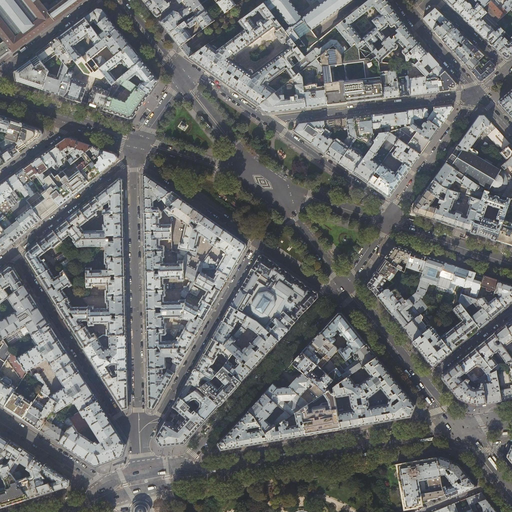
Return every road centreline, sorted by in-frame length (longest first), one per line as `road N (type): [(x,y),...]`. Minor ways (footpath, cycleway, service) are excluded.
road 1 (residential): [(134,156),(257,242),(140,447)]
road 2 (residential): [(140,447),(134,156)]
road 3 (primary): [(204,475),(458,430)]
road 4 (residential): [(181,471),(343,284)]
road 5 (residential): [(140,447),(14,250)]
road 6 (residential): [(479,94),(266,120)]
road 7 (residential): [(395,210),(266,120)]
road 8 (residential): [(134,156),(14,250)]
road 9 (residential): [(479,94),(395,210)]
road 10 (secondary): [(386,222),(511,264)]
road 11 (secondary): [(262,182),(386,222)]
road 12 (primary): [(343,284),(262,182)]
road 13 (primary): [(262,182),(182,80)]
road 14 (secondary): [(141,142),(262,182)]
road 15 (primary): [(422,383),(343,284)]
road 16 (residential): [(0,416),(104,484)]
